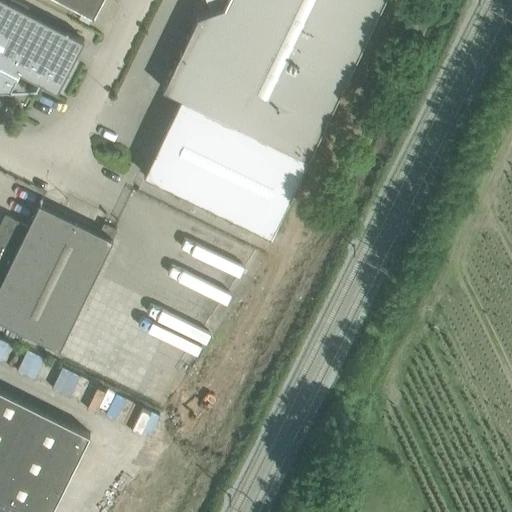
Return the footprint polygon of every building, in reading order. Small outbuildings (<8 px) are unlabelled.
[(19,69),(57,89),(84,38),(9,0),(0,0),(0,87),(13,87),(12,86),(11,86),(19,69)] [(65,0),(93,14),(100,0),(65,0)] [(383,0),(206,0),(210,9),(198,14),(163,87),(181,96),(144,173),(271,234),(383,0)] [(99,231),(39,201),(27,225),(6,215),(0,226),(0,318),(60,347),(113,237),(109,235),(114,226),(104,221),(99,231)] [(149,331),(201,349),(211,317),(160,299),(149,331)] [(63,384),(71,367),(26,347),(19,365),(63,384)] [(0,386),(0,511),(49,511),(90,432),(0,386)]
